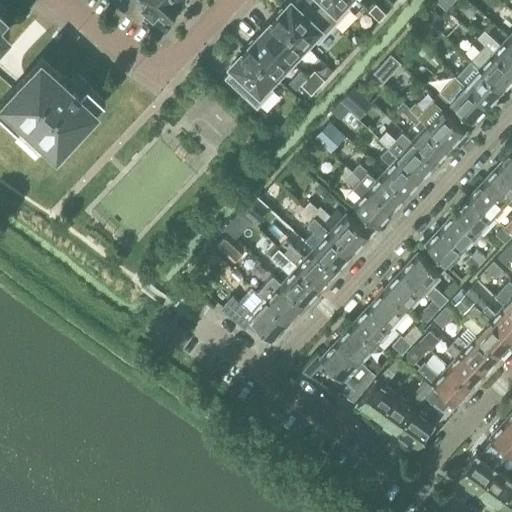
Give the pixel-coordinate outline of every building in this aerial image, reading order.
[(124,0),(119,6),(139,21),(149,10),(153,14),(157,9),(164,16),(178,0),(124,0)] [(278,12),(274,16),(299,39),(304,44),(312,36),(318,42),(334,24),(310,3),(307,0),(296,0),(294,3),(291,0),(279,12),(278,12)] [(345,0),(307,0),(310,3),(334,24),(350,8),(344,2),(345,0)] [(0,36),(9,26),(0,17),(0,15),(7,9),(0,2),(0,36)] [(375,3),(368,10),(379,19),(386,12),(375,3)] [(434,8),(426,17),(437,27),(445,18),(434,8)] [(437,27),(426,17),(424,15),(415,24),(428,37),(437,27)] [(271,21),(260,32),(284,54),(290,60),(304,44),(299,39),(274,16),(271,20),(271,21)] [(511,39),(507,36),(500,43),(484,28),(477,36),(485,43),(484,43),(511,68),(511,39)] [(249,43),(245,48),(269,70),(275,76),(290,60),(284,54),(260,32),(250,44),(249,43)] [(511,76),(511,68),(484,43),(470,59),(501,88),(511,76)] [(225,76),(257,107),(273,89),(267,84),(275,76),(269,70),(245,48),(241,52),(242,52),(230,65),(233,67),(225,76)] [(65,77),(42,56),(0,100),(0,111),(51,158),(105,99),(83,79),(72,69),(65,77)] [(392,57),(378,72),(387,81),(401,66),(392,57)] [(501,88),(470,59),(455,74),(487,103),(501,88)] [(325,78),(314,68),(307,76),(317,86),(325,78)] [(455,74),(454,73),(439,89),(472,120),(487,103),(455,74)] [(317,86),(307,76),(301,83),(311,92),(317,86)] [(356,87),(343,101),(351,110),(365,95),(356,87)] [(412,98),(406,105),(449,145),(464,128),(429,95),(419,105),(412,98)] [(341,102),(332,111),(341,120),(350,111),(341,102)] [(406,105),(403,102),(398,107),(415,123),(413,125),(419,131),(412,139),(435,160),(449,145),(406,105)] [(435,160),(412,139),(412,140),(402,130),(395,137),(385,129),(378,136),(385,142),(398,154),(421,176),(434,161),(435,160)] [(390,163),(383,170),(406,192),(421,176),(398,154),(385,142),(377,151),(390,163)] [(511,147),(498,162),(511,174),(511,147)] [(406,192),(383,170),(376,178),(359,162),(351,170),(368,187),(391,208),(406,192)] [(511,193),(511,174),(498,162),(483,178),(506,199),(511,193)] [(391,208),(368,187),(351,170),(343,178),(361,195),(353,203),(376,224),(391,208)] [(506,199),(483,178),(469,194),(492,215),(506,199)] [(492,215),(469,194),(455,210),(478,231),(492,215)] [(320,205),(318,208),(309,200),(303,207),(321,223),(329,214),(320,205)] [(313,247),(336,268),(351,251),(328,230),(321,223),(303,207),(298,212),(309,222),(307,224),(321,238),(313,247)] [(478,231),(455,210),(440,225),(463,246),(478,231)] [(328,230),(351,251),(368,233),(345,212),(328,230)] [(463,246),(440,225),(426,242),(448,263),(463,246)] [(511,234),(501,225),(495,232),(505,241),(511,234)] [(240,245),(226,232),(216,243),(230,256),(240,245)] [(511,252),(511,238),(496,255),(503,262),(511,252)] [(284,239),(278,246),(284,251),(320,285),(336,268),(313,247),(305,256),(301,252),(300,254),(284,239)] [(282,281),(304,302),(320,285),(284,251),(278,246),(270,255),(289,273),(282,281)] [(468,256),(478,265),(485,258),(475,249),(468,256)] [(400,269),(423,289),(424,289),(441,305),(448,298),(431,281),(440,271),(417,250),(400,269)] [(478,265),(468,256),(461,264),(470,273),(478,265)] [(486,268),(495,277),(503,269),(493,260),(486,268)] [(423,289),(400,269),(384,286),(407,307),(423,289)] [(282,281),(273,274),(257,292),(265,299),(288,320),(304,302),(282,281)] [(503,304),(511,311),(511,281),(509,279),(494,295),(503,304)] [(407,307),(384,286),(368,304),(391,325),(407,307)] [(486,302),(469,286),(462,294),(471,303),(479,309),(486,302)] [(454,302),(464,311),(466,309),(471,303),(462,294),(454,302)] [(288,320),(265,299),(252,313),(232,295),(221,307),(244,327),(252,319),(272,338),(288,320)] [(437,307),(430,300),(417,314),(424,321),(437,307)] [(496,311),(486,302),(479,309),(511,340),(511,339),(511,311),(503,304),(496,311)] [(483,326),(475,334),(498,355),(511,340),(479,309),(471,303),(466,309),(466,310),(466,311),(483,326)] [(391,325),(368,304),(352,321),(375,342),(391,325)] [(454,313),(445,304),(433,317),(442,325),(454,313)] [(375,342),(352,321),(337,338),(359,359),(375,342)] [(415,322),(403,334),(411,341),(422,330),(415,322)] [(419,339),(427,347),(437,337),(429,329),(419,339)] [(401,332),(393,342),(402,351),(411,341),(403,334),(401,332)] [(458,333),(451,341),(483,371),(498,355),(475,334),(468,342),(458,333)] [(359,359),(337,338),(321,355),(349,382),(364,364),(359,359)] [(427,347),(419,339),(406,353),(406,356),(413,363),(427,347)] [(483,371),(451,341),(446,346),(456,355),(447,365),(469,386),(483,371)] [(398,354),(387,365),(394,370),(404,359),(398,354)] [(455,402),(469,386),(447,365),(438,374),(424,360),(417,367),(455,402)] [(349,382),(341,390),(353,400),(360,391),(375,373),(365,364),(349,382)] [(375,377),(356,402),(375,416),(394,391),(384,384),(394,370),(387,365),(375,378),(375,377)] [(394,391),(375,416),(395,431),(413,405),(432,387),(425,380),(406,400),(394,391)] [(449,402),(432,387),(413,405),(395,431),(415,445),(427,430),(429,430),(434,425),(433,422),(434,421),(422,412),(431,401),(441,410),(449,402)] [(511,425),(504,418),(490,433),(511,453),(511,425)] [(456,475),(476,490),(495,466),(505,451),(489,440),(479,454),(474,450),(456,475)] [(511,468),(507,475),(495,466),(476,490),(495,504),(511,482),(511,468)] [(511,511),(511,482),(495,504),(506,511),(511,511)]
